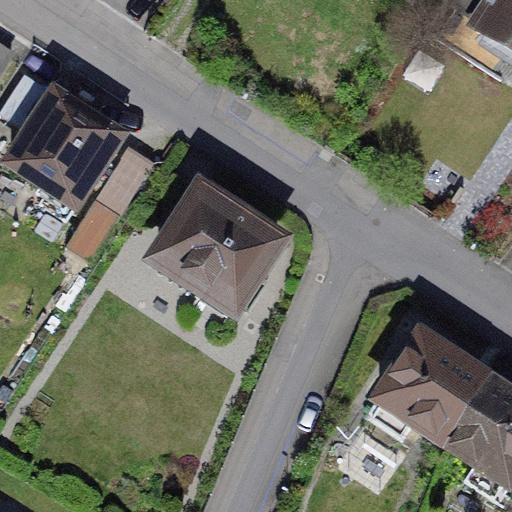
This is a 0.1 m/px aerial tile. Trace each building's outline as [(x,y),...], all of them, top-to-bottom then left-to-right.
[(511,0),(453,0),(449,6),(469,19),(464,26),(511,57),(511,0)] [(0,65),(15,44),(0,33),(0,65)] [(118,139),(39,83),(0,138),(0,158),(69,208),(118,139)] [(156,157),(131,140),(94,193),(120,211),(156,157)] [(282,252),(187,196),(140,275),(235,331),(282,252)] [(367,416),(435,460),(481,388),(413,345),(367,416)] [(511,489),(511,407),(481,388),(435,460),(503,503),(511,489)]
